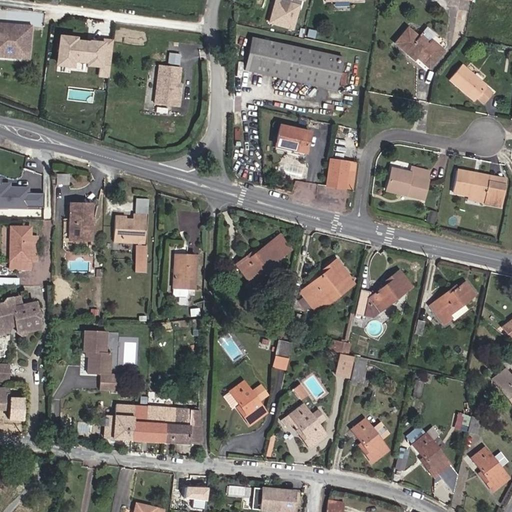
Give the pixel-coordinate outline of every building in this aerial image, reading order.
[(281,0),(281,2),(276,1),(270,23),(292,29),(298,7),(290,4),(290,0),(281,0)] [(30,54),(32,26),(0,23),(0,57),(6,58),(7,52),(30,54)] [(444,51),(431,41),(427,45),(408,28),(395,43),(411,57),(413,54),(417,58),(429,68),(444,51)] [(75,33),(61,31),(58,58),(72,59),(73,53),(90,55),(89,58),(100,59),(99,68),(110,69),(113,42),(102,41),(103,38),(91,37),(91,38),(75,36),(75,33)] [(336,90),(343,58),(251,38),(244,70),(336,90)] [(179,65),(180,55),(169,53),(168,64),(179,65)] [(486,86),(461,65),(449,80),(462,91),(464,87),(477,98),(484,104),(492,94),(485,88),(486,86)] [(178,91),(179,84),(180,69),(159,67),(155,103),(179,106),(180,98),(177,98),(178,91)] [(477,98),(464,87),(462,91),(474,101),(477,98)] [(305,154),(310,133),(279,125),(274,146),(305,154)] [(345,189),(349,163),(329,160),(325,187),(345,190),(345,189)] [(353,190),(356,164),(349,163),(345,189),(353,190)] [(423,200),(428,181),(427,180),(429,172),(411,168),(410,173),(391,169),(386,188),(405,193),(404,195),(423,200)] [(501,207),(505,185),(488,182),(489,176),(456,170),(452,193),(468,196),(485,199),(484,202),(484,204),(501,207)] [(69,185),(69,174),(57,174),(57,185),(69,185)] [(0,206),(44,207),(44,192),(29,192),(29,184),(0,184),(0,176),(0,206)] [(505,185),(506,180),(489,176),(488,182),(505,185)] [(90,241),(91,204),(70,204),(69,240),(90,241)] [(435,224),(437,213),(429,211),(426,222),(435,224)] [(144,243),(146,215),(132,214),(132,220),(125,220),(122,220),(122,217),(114,216),(113,242),(144,243)] [(29,238),(29,227),(10,227),(10,270),(29,270),(29,259),(29,238)] [(250,282),(291,250),(279,235),(254,254),(252,252),(236,264),(250,282)] [(145,273),(146,246),(135,245),(134,273),(145,273)] [(194,289),(195,256),(173,255),(172,288),(187,289),(194,289)] [(323,295),(348,275),(336,259),(319,273),(321,276),(300,292),(303,296),(310,305),(313,309),(320,304),(326,299),(323,295)] [(371,318),(411,287),(399,271),(381,284),(382,286),(372,295),(369,292),(360,290),(355,315),(371,318)] [(322,307),(353,283),(354,278),(348,275),(323,295),(326,299),(320,304),(322,307)] [(463,304),(475,295),(464,282),(457,288),(455,286),(429,306),(443,324),(451,318),(449,315),(463,304)] [(186,295),(187,289),(172,288),(172,294),(174,296),(184,296),(186,295)] [(297,301),(293,296),(291,299),(289,309),(306,312),(304,310),(297,301)] [(310,305),(303,296),(297,301),(304,310),(310,305)] [(37,312),(35,303),(13,307),(11,299),(7,300),(4,304),(0,305),(0,327),(11,325),(16,324),(17,333),(21,335),(25,335),(26,332),(41,329),(38,318),(39,317),(38,312),(37,312)] [(453,321),(468,310),(463,304),(449,315),(451,318),(453,321)] [(421,335),(424,322),(417,320),(414,334),(421,335)] [(511,320),(502,328),(511,341),(511,340),(511,320)] [(106,332),(84,331),(83,352),(86,352),(88,353),(88,357),(87,374),(100,374),(99,390),(122,391),(122,374),(109,374),(110,353),(105,353),(106,332)] [(287,359),(290,343),(277,340),(274,356),(287,359)] [(342,354),(344,343),(334,341),(332,352),(342,354)] [(348,355),(350,344),(344,343),(342,354),(348,355)] [(349,378),(353,357),(340,354),(335,375),(349,378)] [(284,370),(287,359),(274,356),(271,367),(284,370)] [(361,383),(366,362),(355,360),(350,381),(361,383)] [(511,405),(511,374),(510,376),(505,370),(492,380),(511,405)] [(0,381),(9,381),(9,373),(0,372),(0,381)] [(420,398),(424,382),(415,380),(412,397),(420,398)] [(249,425),(266,413),(242,381),(228,392),(239,405),(241,408),(238,410),(249,425)] [(0,409),(8,410),(9,389),(0,388),(0,409)] [(147,407),(115,405),(114,416),(106,415),(105,419),(101,419),(100,425),(105,426),(104,438),(152,441),(153,424),(146,423),(147,407)] [(309,448),(326,436),(318,426),(310,415),(302,405),(288,415),(289,416),(293,421),(299,429),(301,432),(298,434),(309,448)] [(164,442),(164,408),(147,407),(146,423),(153,424),(152,441),(164,442)] [(201,445),(199,410),(164,408),(164,442),(201,445)] [(318,426),(326,420),(317,409),(310,415),(318,426)] [(293,421),(289,416),(282,421),(286,426),(293,421)] [(477,434),(480,421),(470,418),(467,431),(477,434)] [(372,463),(388,450),(379,439),(372,429),(364,419),(350,430),(361,443),(363,446),(360,448),(372,463)] [(379,439),(387,433),(380,423),(372,429),(379,439)] [(420,425),(405,435),(411,442),(425,432),(420,425)] [(449,465),(450,465),(425,434),(412,445),(423,458),(425,461),(422,463),(433,478),(442,471),(449,465)] [(270,457),(274,436),(271,435),(266,456),(270,457)] [(492,491),(508,479),(484,448),(470,458),(481,472),(483,475),(481,477),(492,491)] [(454,472),(449,465),(442,471),(446,478),(454,472)] [(183,495),(193,496),(192,507),(205,508),(207,488),(184,486),(183,495)] [(260,510),(262,489),(253,488),(251,509),(260,510)] [(291,511),(294,492),(262,489),(260,510),(278,511),(291,511)] [(342,511),(344,503),(327,501),(325,511),(342,511)]
